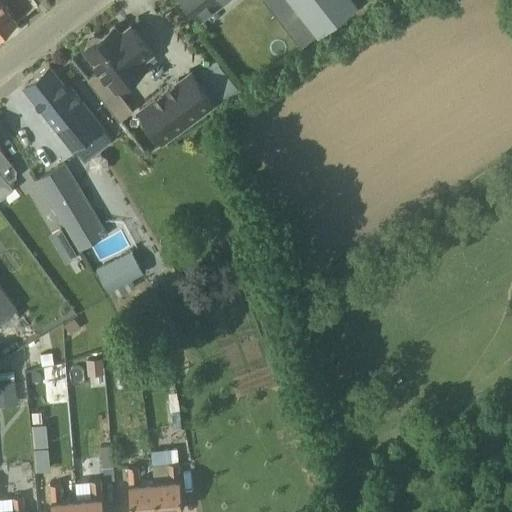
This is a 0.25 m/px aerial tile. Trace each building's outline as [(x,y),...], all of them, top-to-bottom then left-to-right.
[(0,0),(0,35),(18,21),(0,0)] [(185,0),(195,13),(211,0),(185,0)] [(293,33),(308,22),(319,35),(358,5),(353,0),(290,0),(292,2),(277,13),(293,33)] [(153,52),(134,27),(131,23),(120,32),(115,24),(102,34),(94,33),(89,38),(88,45),(85,48),(101,68),(88,78),(120,119),(134,108),(118,88),(147,65),(143,60),(153,52)] [(71,88),(69,90),(49,65),(26,84),(86,159),(112,139),(71,88)] [(215,101),(191,69),(140,107),(163,139),(215,101)] [(15,144),(5,131),(0,134),(0,165),(11,185),(31,173),(15,144)] [(107,216),(99,221),(64,162),(38,178),(79,248),(106,232),(114,228),(107,216)] [(79,254),(70,239),(58,246),(67,261),(79,254)] [(144,272),(132,249),(97,268),(109,291),(144,272)] [(0,318),(16,306),(0,285),(0,318)] [(116,327),(105,332),(111,344),(122,339),(116,327)] [(41,354),(43,365),(54,363),(52,351),(41,354)] [(0,365),(11,364),(9,353),(0,357),(0,365)] [(103,357),(87,358),(89,373),(105,372),(103,357)] [(15,380),(0,381),(0,396),(17,395),(15,380)] [(171,407),(173,427),(182,426),(180,406),(171,407)] [(41,411),(32,412),(33,422),(42,421),(41,411)] [(43,423),(32,424),(34,446),(45,445),(43,423)] [(114,465),(111,444),(100,445),(101,459),(103,467),(114,465)] [(45,447),(34,448),(36,470),(48,468),(45,447)] [(155,480),(158,511),(183,509),(180,476),(179,462),(153,464),(153,466),(154,466),(155,480)] [(147,511),(158,511),(155,480),(139,480),(138,466),(129,467),(130,482),(129,482),(132,511),(147,511)] [(77,497),(78,511),(104,511),(103,494),(102,494),(101,479),(91,480),(93,495),(77,497)] [(78,511),(77,497),(63,498),(62,482),(52,483),(53,499),(52,499),(53,511),(78,511)] [(25,511),(23,495),(14,496),(14,511),(25,511)]
